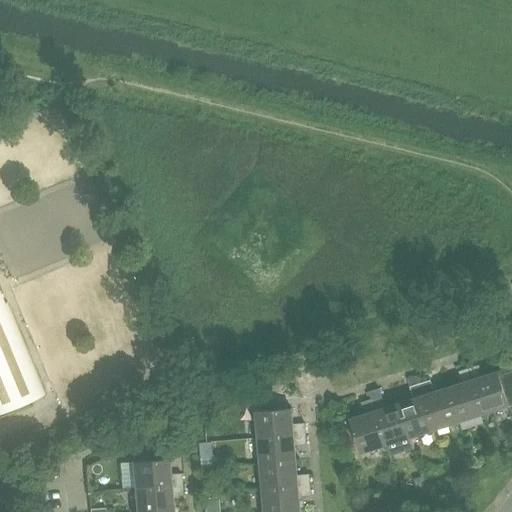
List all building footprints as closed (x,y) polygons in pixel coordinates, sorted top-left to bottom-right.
[(0,413),(45,395),(0,285),(0,413)] [(498,371),(483,376),(479,364),(469,367),(484,413),(509,405),(506,398),(503,387),(499,375),(498,371)] [(463,383),(448,387),(459,421),(484,413),(469,367),(459,371),(463,383)] [(511,370),(499,375),(503,387),(511,383),(511,370)] [(420,383),(418,375),(408,378),(410,386),(420,383)] [(448,387),(435,391),(431,380),(420,383),(435,429),(459,421),(448,387)] [(414,398),(400,403),(411,437),(435,429),(420,383),(410,386),(414,398)] [(511,396),(511,383),(503,387),(506,398),(511,396)] [(400,403),(386,407),(382,395),(372,399),(386,444),(411,437),(400,403)] [(361,452),(386,444),(372,399),(361,402),(365,414),(350,419),(361,452)] [(256,411),(258,437),(306,433),(305,423),(293,424),(292,408),(256,411)] [(258,437),(260,463),(296,460),(295,445),(307,444),(306,433),(258,437)] [(144,440),(145,455),(166,452),(165,438),(144,440)] [(197,443),(199,456),(211,455),(210,441),(197,443)] [(170,474),(168,459),(132,462),(134,488),(182,484),(181,473),(170,474)] [(260,463),(262,488),(311,484),(310,474),(298,475),(296,460),(260,463)] [(422,475),(413,478),(416,487),(426,485),(422,475)] [(134,488),(136,511),(153,511),(173,510),(171,495),(183,495),(182,484),(134,488)] [(262,488),(264,511),(288,511),(301,511),(299,496),(311,495),(311,484),(262,488)]
